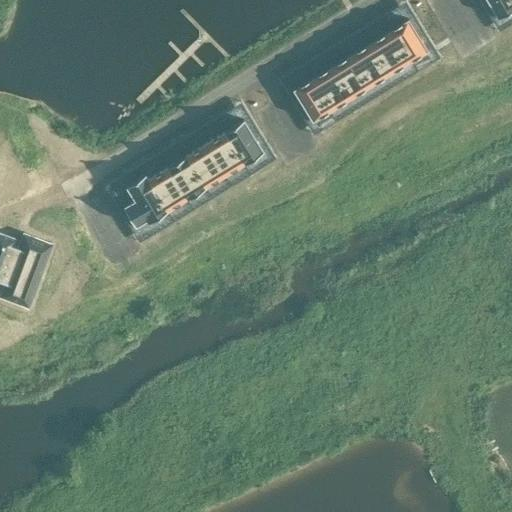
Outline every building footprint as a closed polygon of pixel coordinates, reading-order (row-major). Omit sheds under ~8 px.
[(511,0),(488,0),(496,13),(511,3),(511,0)] [(385,23),(404,54),(423,43),(404,11),(385,23)] [(385,66),(404,54),(385,23),(365,35),(385,66)] [(366,78),(385,66),(365,35),(346,47),(366,78)] [(347,90),(366,78),(346,47),(327,59),(347,90)] [(511,49),(499,56),(508,76),(511,74),(511,49)] [(417,72),(432,111),(490,88),(486,79),(499,74),(492,55),(464,66),(460,55),(417,72)] [(327,102),(347,90),(327,59),(308,71),(327,102)] [(308,114),(327,102),(308,71),(289,83),(308,114)] [(246,124),(227,136),(246,167),(265,155),(246,124)] [(227,136),(208,148),(227,179),(246,167),(227,136)] [(208,148),(189,160),(208,190),(227,179),(208,148)] [(294,163),(304,204),(321,199),(311,159),(294,163)] [(189,160),(169,171),(188,202),(208,190),(189,160)] [(169,171),(150,183),(169,214),(188,202),(169,171)] [(150,183),(132,194),(151,225),(169,214),(150,183)] [(0,233),(0,284),(4,286),(0,295),(27,306),(51,244),(24,233),(20,243),(14,241),(15,239),(0,233)]
